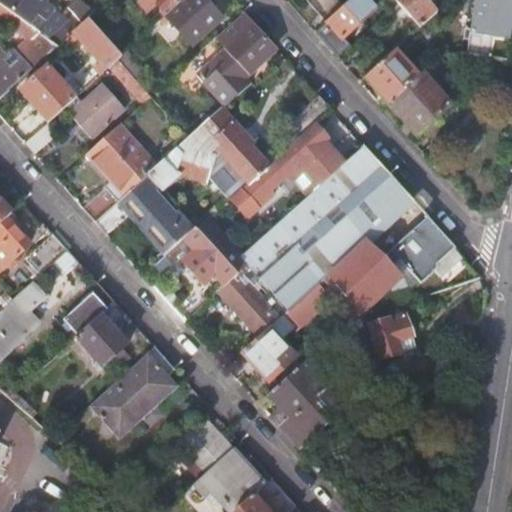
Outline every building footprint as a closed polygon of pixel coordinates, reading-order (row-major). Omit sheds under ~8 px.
[(0,0),(0,4),(24,22),(27,25),(44,0),(0,0)] [(77,0),(60,0),(59,1),(72,16),(46,39),(56,47),(72,32),(87,18),(91,14),(77,0)] [(149,0),(164,16),(181,0),(149,0)] [(202,0),(181,0),(164,16),(191,46),(220,20),(202,0)] [(305,0),(327,22),(342,7),(335,0),(305,0)] [(373,10),(363,0),(350,0),(342,7),(327,22),(341,39),(373,10)] [(436,11),(425,0),(393,0),(418,27),(436,11)] [(446,0),(425,0),(436,11),(446,0)] [(504,37),(509,0),(474,0),(466,55),(506,61),(509,38),(504,37)] [(274,47),(243,12),(214,38),(224,49),(196,75),(224,107),(249,84),(241,75),(245,72),(246,73),(274,47)] [(120,55),(87,18),(72,32),(97,62),(105,55),(112,63),(115,60),(120,55)] [(46,39),(27,25),(24,22),(20,28),(32,40),(17,53),(20,57),(31,69),(56,47),(46,39)] [(374,44),(354,61),(366,74),(385,57),(374,44)] [(393,50),(385,57),(366,74),(364,77),(387,103),(417,77),(393,50)] [(0,96),(31,69),(20,57),(0,75),(0,96)] [(149,96),(115,60),(112,63),(107,68),(141,104),(149,96)] [(74,97),(46,66),(17,91),(45,123),(74,97)] [(421,73),(417,77),(387,103),(417,136),(450,106),(435,90),(439,86),(434,81),(430,84),(421,73)] [(91,137),(130,111),(110,81),(72,107),(91,137)] [(331,111),(318,96),(286,125),(297,138),(311,125),(314,126),(331,111)] [(155,168),(147,176),(157,188),(160,190),(177,174),(204,183),(207,177),(227,199),(246,182),(246,183),(247,184),(266,167),(238,134),(240,132),(220,110),(155,168)] [(56,134),(45,123),(23,143),(33,155),(56,134)] [(155,168),(117,125),(87,152),(125,195),(147,176),(155,168)] [(326,141),(313,127),(248,184),(247,184),(246,183),(229,199),(246,218),(258,208),(254,204),(265,195),(268,199),(274,194),(271,190),(296,167),(315,188),(343,163),(324,142),(326,141)] [(411,200),(363,146),(239,256),(246,265),(251,271),(268,290),(280,302),(287,310),(411,200)] [(119,200),(94,222),(106,235),(132,211),(168,251),(194,228),(177,210),(174,213),(154,191),(157,188),(147,176),(125,195),(119,200)] [(119,200),(106,187),(82,208),(94,222),(119,200)] [(0,222),(10,214),(0,202),(0,222)] [(23,230),(11,216),(0,226),(0,268),(6,263),(10,267),(18,260),(15,256),(28,244),(19,233),(23,230)] [(427,217),(381,257),(391,268),(398,261),(420,282),(434,271),(449,286),(480,276),(427,217)] [(206,220),(195,229),(235,274),(246,265),(239,256),(218,232),(216,234),(206,220)] [(221,287),(235,274),(195,229),(194,228),(168,251),(164,255),(171,263),(184,252),(180,248),(185,244),(192,251),(181,261),(203,286),(213,277),(221,287)] [(67,250),(51,233),(23,259),(38,275),(67,250)] [(251,271),(246,265),(235,274),(221,287),(216,291),(257,337),(267,328),(276,319),(241,279),(251,271)] [(397,281),(352,320),(415,299),(397,281)] [(42,296),(29,282),(0,309),(0,357),(35,325),(25,314),(42,298),(44,300),(48,296),(45,293),(42,296)] [(111,302),(98,287),(61,320),(69,329),(64,333),(70,339),(73,336),(111,302)] [(204,302),(193,289),(172,308),(183,321),(204,302)] [(280,302),(268,290),(264,294),(275,306),(280,302)] [(124,316),(111,302),(73,336),(100,366),(109,358),(117,366),(127,356),(120,348),(125,344),(110,328),(124,316)] [(403,313),(369,325),(380,358),(414,347),(403,313)] [(257,337),(224,365),(235,378),(251,364),(267,381),(294,358),(267,328),(257,337)] [(173,369),(152,346),(87,404),(116,437),(174,386),(165,375),(173,369)] [(308,359),(267,396),(281,412),(272,420),(297,447),(349,400),(331,381),(325,387),(307,367),(312,363),(308,359)] [(230,448),(199,415),(166,445),(178,458),(185,452),(204,473),(230,448)] [(262,483),(230,448),(204,473),(192,484),(204,496),(211,489),(231,511),(234,509),(262,483)] [(270,476),(262,483),(234,509),(236,511),(268,511),(265,508),(270,504),(276,511),(286,511),(295,504),(270,476)]
